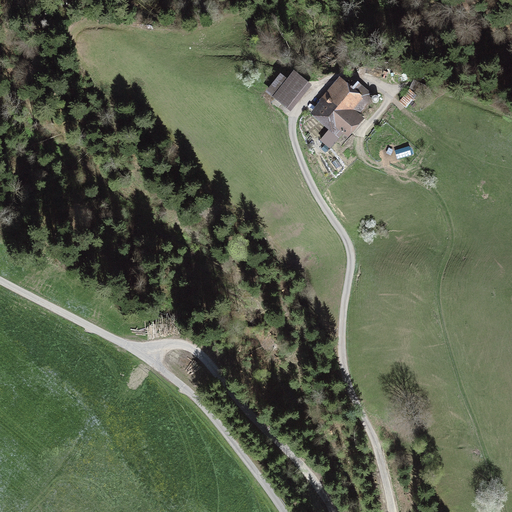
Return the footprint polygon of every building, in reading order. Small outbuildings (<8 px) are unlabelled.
[(286,107),(306,83),(293,72),(273,97),(286,107)] [(414,80),(410,88),(427,96),(431,88),(414,80)] [(327,104),(319,112),(336,126),(337,125),(348,134),(362,118),(359,115),(372,100),(367,91),(356,82),(337,82),(322,100),(327,104)] [(400,102),(406,107),(416,95),(410,90),(400,102)] [(396,152),(390,149),(383,162),(389,165),(396,152)]
